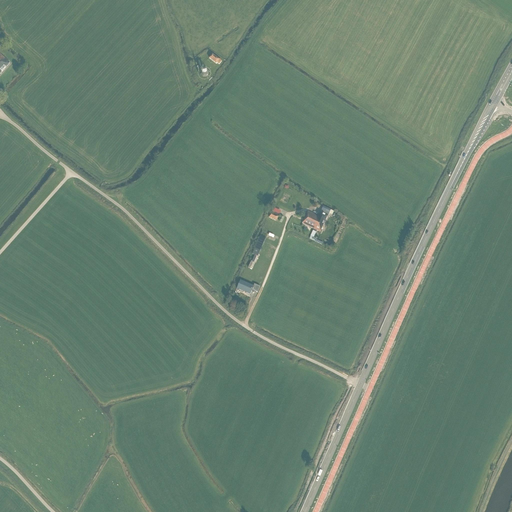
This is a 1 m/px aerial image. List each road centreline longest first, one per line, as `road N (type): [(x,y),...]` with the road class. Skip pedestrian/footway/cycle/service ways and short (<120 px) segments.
road 1 (unclassified): [(359,384),(243,326),(118,207),(0,114)]
road 2 (unclassified): [(368,389),(479,153),(511,128)]
road 3 (trunk): [(359,384),(467,150)]
road 4 (trunk): [(304,511),(359,384)]
road 5 (unclassified): [(315,511),(368,389)]
road 6 (track): [(243,326),(292,212)]
